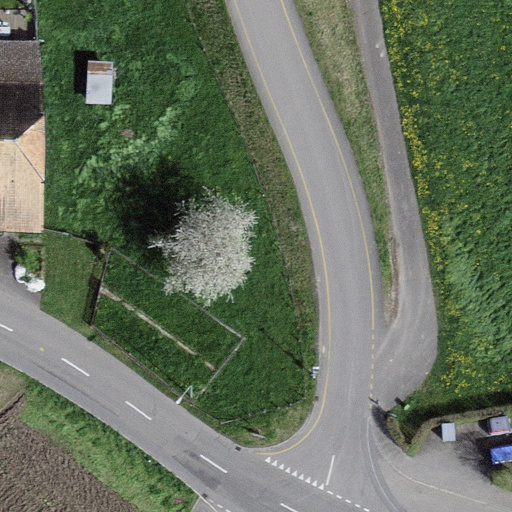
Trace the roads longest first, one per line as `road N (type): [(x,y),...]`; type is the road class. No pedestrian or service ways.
road 1 (unclassified): [(257,0),(329,181),(349,269),(350,370),(328,511)]
road 2 (track): [(367,0),(402,178),(417,322),(405,355),(350,370)]
road 3 (tertiary): [(296,511),(221,471),(101,381),(0,324)]
